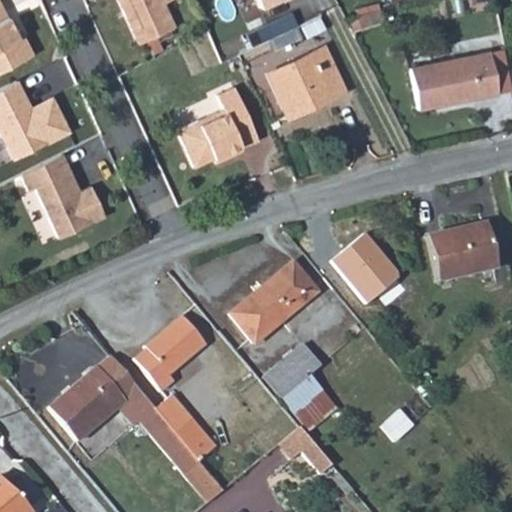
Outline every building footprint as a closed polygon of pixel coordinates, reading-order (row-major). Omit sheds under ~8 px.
[(116,0),(134,41),(171,25),(161,2),(165,0),(116,0)] [(6,34),(0,20),(0,70),(25,57),(16,40),(11,44),(6,34)] [(11,31),(6,34),(11,44),(16,40),(11,31)] [(341,89),(321,45),(264,71),(284,116),(341,89)] [(415,107),(493,92),(485,50),(407,66),(415,107)] [(21,95),(13,80),(0,86),(0,136),(12,159),(66,130),(49,97),(28,108),(23,111),(16,98),(21,95)] [(257,138),(233,85),(215,93),(221,107),(174,127),(192,165),(211,156),(220,152),(223,156),(240,148),(239,145),(257,138)] [(28,108),(21,95),(16,98),(23,111),(28,108)] [(220,152),(211,156),(213,160),(223,156),(220,152)] [(74,183),(59,153),(18,174),(25,190),(32,186),(57,236),(103,213),(88,183),(77,189),(72,191),(70,185),(74,183)] [(436,280),(492,267),(481,222),(426,235),(436,280)] [(363,233),(331,259),(367,303),(399,277),(363,233)] [(250,345),(314,292),(289,262),(226,316),(250,345)] [(203,348),(179,319),(142,348),(144,351),(130,361),(157,395),(170,384),(166,377),(203,348)] [(260,378),(278,399),(317,366),(299,344),(260,378)] [(154,412),(106,356),(93,367),(121,399),(113,406),(131,427),(137,422),(148,435),(162,422),(154,412)] [(74,439),(113,406),(121,399),(93,367),(47,406),(74,439)] [(162,422),(197,463),(215,448),(172,397),(154,412),(162,422)] [(392,439),(409,424),(398,410),(381,424),(392,439)] [(182,476),(197,463),(162,422),(148,435),(182,476)] [(297,429),(282,442),(297,459),(301,456),(312,446),(297,429)] [(330,467),(312,446),(301,456),(318,477),(330,467)] [(207,505),(221,492),(197,463),(182,476),(207,505)] [(0,511),(27,511),(0,482),(0,511)]
